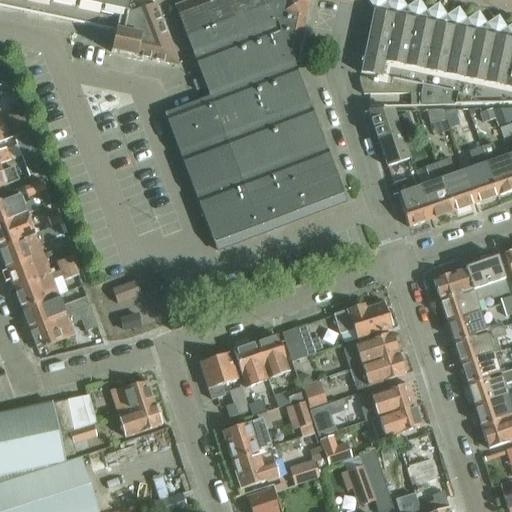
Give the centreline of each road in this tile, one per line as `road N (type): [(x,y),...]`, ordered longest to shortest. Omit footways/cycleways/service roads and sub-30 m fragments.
road 1 (residential): [(351,0),(339,86),(397,264)]
road 2 (residential): [(478,511),(397,264)]
road 3 (residential): [(163,349),(397,264)]
road 4 (residential): [(163,349),(30,377),(12,357),(0,323)]
road 5 (residential): [(216,511),(163,349)]
road 6 (residential): [(397,264),(511,221)]
